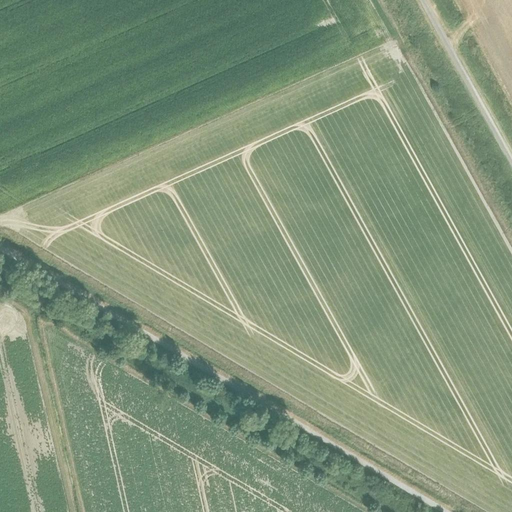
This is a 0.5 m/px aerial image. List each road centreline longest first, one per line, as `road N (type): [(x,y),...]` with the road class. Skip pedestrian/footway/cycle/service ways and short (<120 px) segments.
road 1 (unclassified): [(0,247),(445,511)]
road 2 (unclassified): [(511,157),(425,0)]
